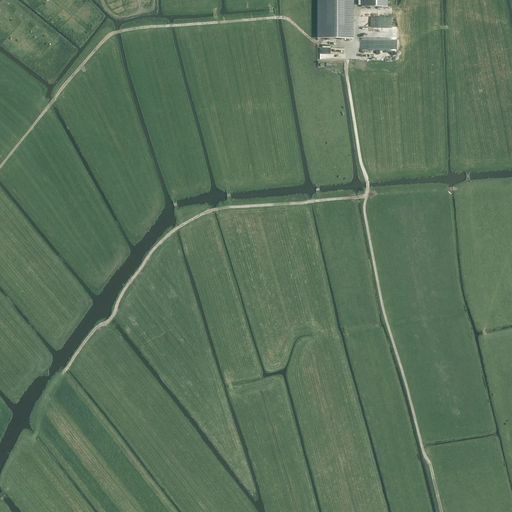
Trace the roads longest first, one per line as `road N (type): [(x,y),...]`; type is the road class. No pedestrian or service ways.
road 1 (track): [(356,0),(356,45),(344,64),(365,212),(383,312),(441,511)]
road 2 (track): [(62,374),(174,229),(214,209),(318,200)]
road 3 (track): [(0,166),(112,32),(216,22)]
road 4 (track): [(318,200),(511,185)]
road 5 (track): [(216,22),(286,17),(309,39),(356,45)]
